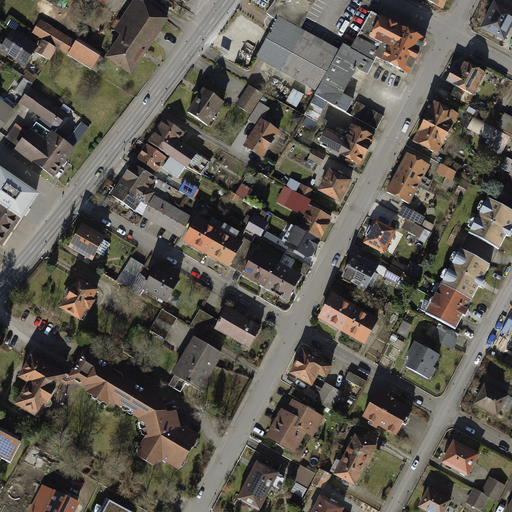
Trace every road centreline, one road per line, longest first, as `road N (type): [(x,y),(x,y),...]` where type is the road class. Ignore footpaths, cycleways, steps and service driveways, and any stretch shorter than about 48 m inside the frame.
road 1 (residential): [(452,32),(296,325)]
road 2 (residential): [(80,198),(296,325)]
road 3 (primary): [(227,0),(80,198)]
road 4 (residential): [(296,325),(199,511)]
road 5 (residential): [(296,325),(448,411)]
road 6 (residential): [(511,294),(448,411)]
